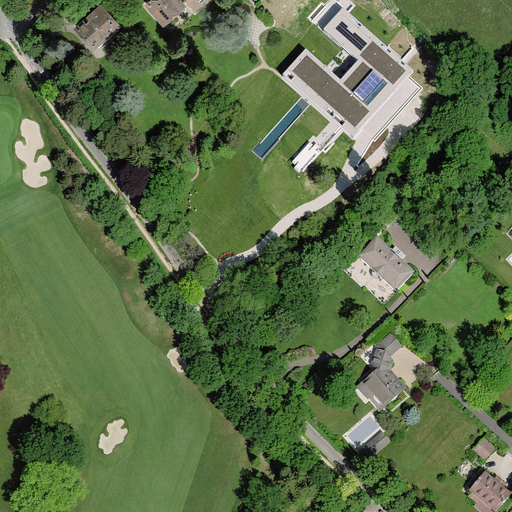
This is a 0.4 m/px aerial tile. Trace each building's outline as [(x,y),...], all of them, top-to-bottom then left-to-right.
[(181,3),(178,0),(152,0),(149,3),(164,19),(181,4),(181,3)] [(186,0),(196,11),(208,0),(186,0)] [(118,24),(102,6),(79,26),(94,44),(118,24)] [(412,70),(343,8),(324,29),(359,60),(341,80),(306,48),(283,74),(353,136),(412,70)] [(391,203),(377,219),(387,228),(402,213),(391,203)] [(396,293),(414,274),(378,240),(360,258),(396,293)] [(381,410),(406,389),(390,371),(393,361),(390,357),(401,347),(391,335),(376,348),(379,351),(373,365),(380,371),(359,388),(369,399),(370,398),(381,410)] [(496,449),(485,439),(475,451),(485,461),(496,449)] [(369,446),(364,450),(370,458),(380,449),(377,445),(372,449),(369,446)] [(485,474),(470,491),(494,511),(496,511),(511,495),(485,474)]
